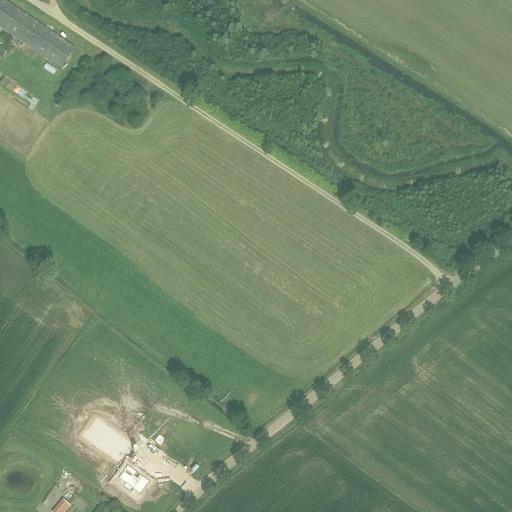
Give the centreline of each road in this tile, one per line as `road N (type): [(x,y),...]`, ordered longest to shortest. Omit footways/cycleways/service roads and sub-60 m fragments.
road 1 (track): [(34,0),(403,244),(449,285)]
road 2 (unclassified): [(173,511),(312,389),(511,240)]
